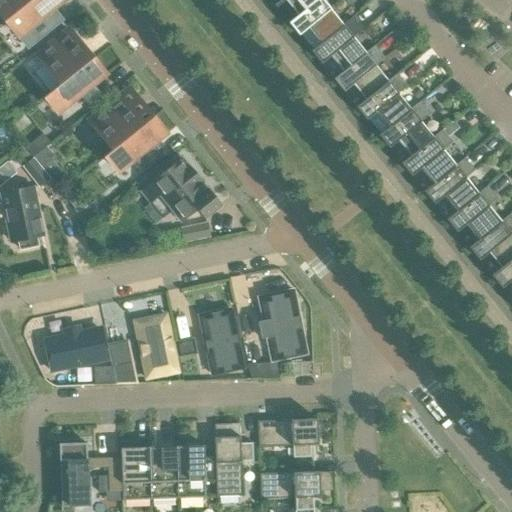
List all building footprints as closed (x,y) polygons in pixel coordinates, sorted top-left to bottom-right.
[(0,0),(0,14),(5,20),(29,0),(0,0)] [(29,0),(5,20),(19,38),(65,0),(29,0)] [(288,23),(288,24),(318,0),(279,0),(273,5),(275,8),(284,0),(285,0),(298,15),(288,23)] [(310,51),(311,52),(343,27),(342,25),(341,26),(329,11),(330,10),(321,0),(318,0),(288,24),(297,36),(308,27),(320,43),(310,51)] [(333,79),(334,80),(366,54),(365,53),(364,54),(351,39),(352,38),(348,33),(357,25),(352,18),(342,25),(343,27),(311,52),(320,64),(330,55),(343,71),(333,79)] [(36,54),(60,84),(91,59),(66,29),(36,54)] [(355,107),(356,108),(388,83),(387,81),(386,82),(374,67),(375,66),(371,61),(380,53),(374,46),(365,53),(366,54),(334,80),(343,92),(353,83),(365,99),(355,107)] [(91,59),(60,84),(44,97),(58,114),(104,77),(91,59)] [(378,135),(379,137),(411,111),(410,110),(409,110),(396,95),(397,94),(393,89),(403,81),(397,74),(387,81),(388,83),(356,108),(365,120),(376,112),(388,127),(378,135)] [(106,96),(99,87),(82,99),(90,109),(106,96)] [(88,119),(112,149),(143,124),(119,94),(88,119)] [(400,163),(401,165),(433,139),(433,137),(432,138),(419,123),(420,122),(416,117),(425,109),(419,102),(410,110),(411,111),(379,137),(388,148),(398,140),(411,155),(400,163)] [(143,124),(112,149),(105,155),(119,173),(165,135),(151,118),(143,124)] [(423,192),(424,193),(456,167),(455,166),(454,166),(442,151),(443,150),(438,145),(448,137),(442,130),(433,137),(433,139),(401,165),(410,176),(421,168),(433,183),(423,192)] [(26,148),(33,157),(46,147),(50,144),(42,134),(26,148)] [(46,147),(33,157),(41,167),(53,157),(46,147)] [(445,220),(446,221),(478,195),(477,194),(468,184),(464,179),(465,178),(461,173),(470,165),(464,158),(455,166),(456,167),(424,193),(433,204),(443,196),(456,211),(445,220)] [(188,167),(187,166),(181,159),(140,192),(149,203),(159,195),(180,222),(196,209),(203,218),(219,205),(206,190),(199,182),(200,181),(189,168),(188,167)] [(32,160),(23,167),(38,186),(48,179),(32,160)] [(468,248),(469,249),(501,223),(500,222),(499,222),(487,207),(488,206),(483,201),(493,193),(487,186),(477,194),(478,195),(446,221),(455,232),(466,224),(478,239),(468,248)] [(37,211),(35,200),(32,188),(1,194),(11,242),(17,241),(19,250),(37,246),(35,237),(42,236),(37,211)] [(78,213),(86,223),(102,210),(94,200),(78,213)] [(490,276),(491,277),(511,260),(511,238),(509,235),(510,234),(506,229),(511,224),(511,217),(509,214),(500,222),(501,223),(469,249),(478,260),(488,252),(501,267),(490,276)] [(206,224),(181,229),(183,243),(209,237),(206,224)] [(511,260),(491,277),(501,288),(511,280),(511,281),(511,260)] [(266,336),(257,338),(260,350),(268,349),(271,361),(305,354),(292,291),(258,298),(266,336)] [(199,316),(211,375),(242,368),(230,310),(199,316)] [(133,322),(145,379),(177,372),(165,315),(133,322)] [(45,342),(50,370),(51,372),(106,360),(100,331),(97,329),(47,339),(45,342)] [(174,342),(178,359),(197,355),(193,338),(174,342)] [(108,346),(113,366),(116,384),(135,383),(127,348),(126,343),(122,343),(122,344),(108,346)] [(300,364),(288,364),(288,376),(312,375),(312,363),(300,364)] [(278,364),(247,365),(249,371),(250,380),(278,378),(278,364)] [(116,384),(113,366),(109,366),(109,367),(93,368),(94,385),(116,384)] [(257,421),(258,447),(292,446),(293,458),(310,457),(310,445),(317,445),(316,419),(257,421)] [(233,424),(213,425),(213,438),(214,461),(215,480),(216,497),(242,496),(240,462),(252,461),(252,443),(240,444),(239,437),(233,437),(233,424)] [(150,500),(147,448),(132,448),(132,441),(119,442),(120,459),(121,491),(122,501),(150,500)] [(58,444),(60,507),(88,506),(85,443),(58,444)] [(203,446),(175,447),(177,499),(205,498),(204,480),(215,480),(214,461),(203,461),(203,446)] [(175,447),(147,448),(150,500),(177,499),(175,447)] [(121,491),(120,459),(107,460),(108,492),(121,491)] [(259,474),(260,500),(294,499),(294,511),(312,510),(312,498),(319,498),(319,491),(332,491),(331,473),(318,473),(318,472),(259,474)]
